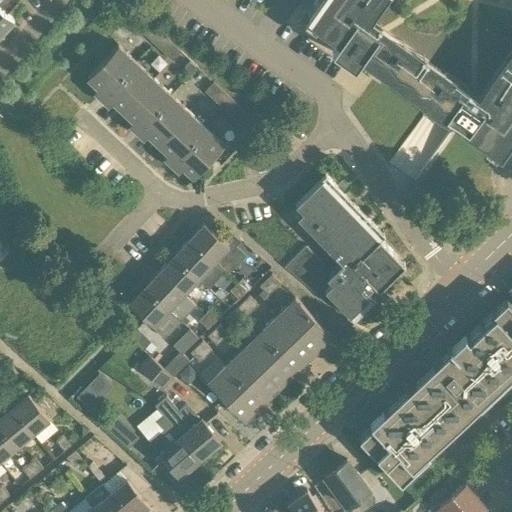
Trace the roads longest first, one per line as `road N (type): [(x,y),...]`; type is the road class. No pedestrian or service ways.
road 1 (residential): [(462,284),(337,129),(262,189),(162,198)]
road 2 (secondary): [(221,511),(462,284)]
